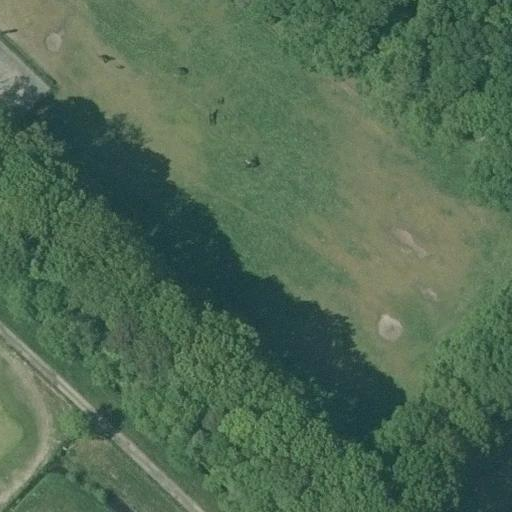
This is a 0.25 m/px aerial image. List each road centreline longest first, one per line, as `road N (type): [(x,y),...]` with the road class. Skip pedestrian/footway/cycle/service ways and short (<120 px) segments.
road 1 (track): [(0,193),(341,511)]
road 2 (track): [(511,166),(299,0)]
